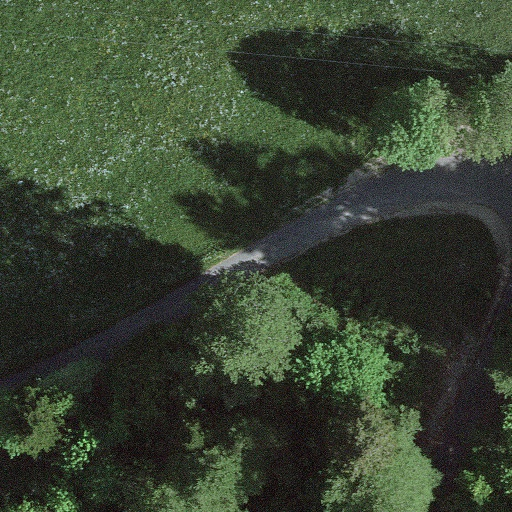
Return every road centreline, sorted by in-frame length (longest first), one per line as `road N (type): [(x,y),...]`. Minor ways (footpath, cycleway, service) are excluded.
road 1 (track): [(511,186),(457,160),(388,176),(181,301),(0,390)]
road 2 (track): [(429,511),(511,328)]
